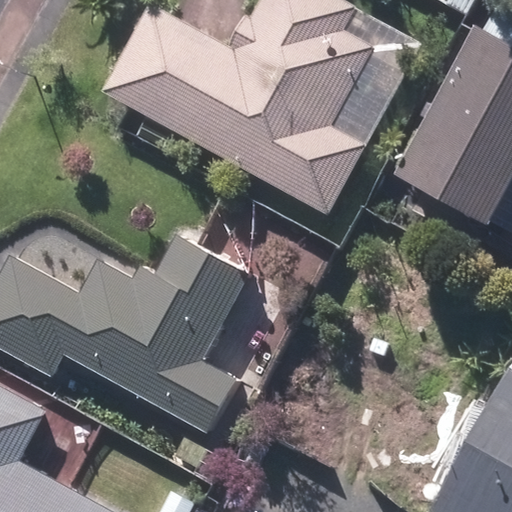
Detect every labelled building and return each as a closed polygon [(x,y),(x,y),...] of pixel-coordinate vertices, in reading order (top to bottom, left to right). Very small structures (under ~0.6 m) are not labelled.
[(153,13),(105,100),(329,222),(366,155),(331,136),(375,56),(344,40),(356,17),(324,0),(266,0),(235,58),(153,13)] [(397,183),(488,232),(511,188),(511,57),(475,38),(397,183)] [(12,266),(0,287),(0,353),(53,382),(65,360),(210,439),(237,390),(201,370),(247,287),(175,248),(155,284),(142,276),(135,288),(99,268),(80,304),(12,266)] [(511,511),(511,384),(436,511),(511,511)] [(0,511),(99,511),(19,468),(45,420),(0,395),(0,511)]
